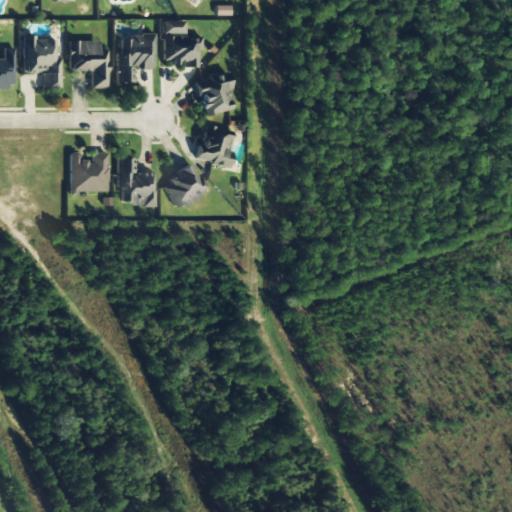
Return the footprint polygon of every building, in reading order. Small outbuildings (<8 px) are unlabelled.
[(213,16),(228,16),(227,6),(213,6),(213,16)] [(161,61),(169,61),(169,64),(180,64),(180,68),(195,68),(195,51),(199,51),(199,37),(182,37),(182,22),(160,22),(161,61)] [(152,35),(127,35),(127,40),(118,40),(118,54),(113,54),(114,83),(132,83),(131,70),(152,69),(152,35)] [(20,74),(40,73),(40,89),(57,88),(57,40),(33,41),(32,36),(19,37),(20,74)] [(88,71),(88,89),(106,89),(105,50),(96,50),(96,41),(66,42),(67,72),(88,71)] [(193,82),(200,116),(231,110),(224,75),(193,82)] [(224,169),(230,131),(199,127),(194,159),(207,162),(207,166),(224,169)] [(104,193),(105,154),(88,153),(88,162),(77,161),(77,153),(67,153),(66,192),(104,193)] [(153,207),(152,173),(132,174),(132,159),(114,159),(115,189),(119,189),(119,202),(127,202),(127,208),(153,207)] [(200,197),(198,193),(203,190),(190,167),(159,183),(173,211),(200,197)]
